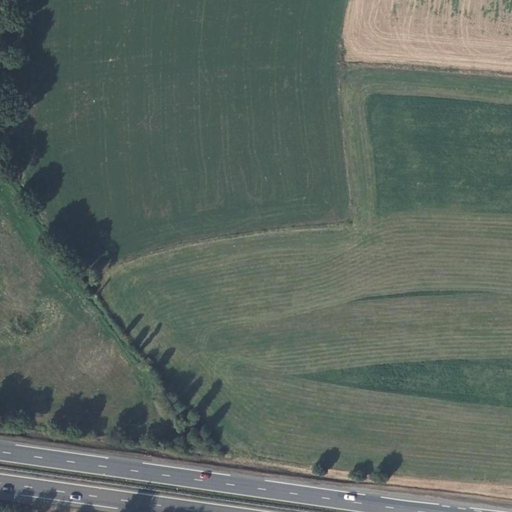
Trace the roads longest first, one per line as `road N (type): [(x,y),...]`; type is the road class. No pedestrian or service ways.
road 1 (trunk): [(416,511),(0,452)]
road 2 (trunk): [(0,483),(197,511)]
